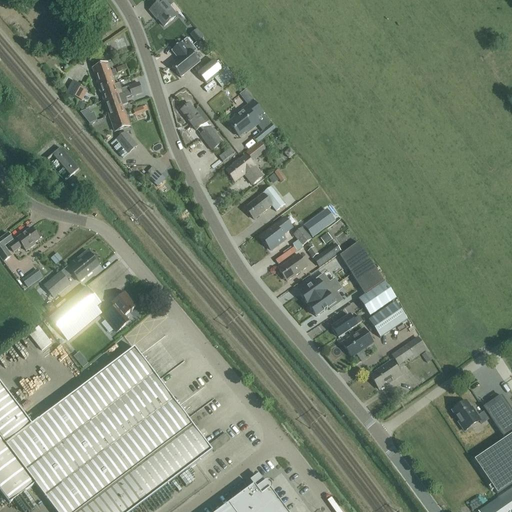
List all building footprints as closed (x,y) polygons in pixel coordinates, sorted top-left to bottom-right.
[(176,17),(167,7),(169,6),(163,0),(147,0),(154,8),(150,11),(155,18),(156,17),(164,27),(176,17)] [(102,21),(97,24),(102,33),(107,30),(102,21)] [(188,39),(192,45),(198,40),(194,34),(188,39)] [(171,65),(170,66),(181,79),(181,78),(199,63),(200,63),(193,54),(197,51),(187,39),(170,52),(171,53),(174,50),(180,58),(171,66),(171,65)] [(197,73),(206,84),(222,71),(213,60),(197,73)] [(96,80),(115,73),(114,70),(109,72),(107,65),(93,69),(96,80)] [(115,73),(96,80),(100,91),(120,84),(120,83),(114,85),(111,78),(116,76),(115,73)] [(73,81),(65,95),(73,100),(75,97),(80,89),(81,86),(73,81)] [(123,95),(140,89),(138,83),(127,87),(127,88),(122,90),(120,84),(100,91),(104,101),(123,95)] [(80,89),(75,97),(82,101),(86,92),(80,89)] [(107,111),(121,106),(121,105),(126,104),(124,98),(130,96),(130,97),(141,93),(140,89),(123,95),(104,101),(107,111)] [(85,103),(79,100),(76,107),(82,109),(85,103)] [(235,119),(228,124),(238,137),(249,129),(250,130),(257,125),(262,132),(253,140),(257,144),(275,130),(272,126),(253,102),(250,104),(234,117),(235,119)] [(189,104),(180,111),(196,131),(208,122),(197,108),(194,111),(189,104)] [(121,106),(107,111),(115,132),(129,127),(121,106)] [(89,110),(80,113),(90,125),(97,121),(94,113),(90,114),(89,110)] [(211,151),(222,143),(209,128),(199,136),(211,151)] [(128,153),(136,146),(124,133),(116,140),(128,153)] [(112,144),(109,136),(101,139),(104,147),(112,144)] [(252,162),(266,151),(260,143),(246,154),(252,162)] [(116,160),(123,155),(117,147),(110,151),(116,160)] [(70,177),(78,170),(60,149),(52,156),(70,177)] [(223,163),(233,155),(229,150),(218,158),(223,163)] [(262,178),(245,156),(240,161),(239,160),(232,165),(233,166),(225,172),(234,183),(244,175),(252,185),(262,178)] [(161,176),(154,183),(157,186),(164,179),(161,176)] [(276,212),(284,205),(271,188),(244,209),(254,220),(271,207),(276,212)] [(285,219),(260,238),(271,251),(285,240),(281,236),(291,228),(285,219)] [(302,246),(311,239),(303,228),(293,235),(302,246)] [(35,245),(34,244),(40,240),(39,240),(41,238),(42,237),(38,232),(37,232),(35,234),(31,229),(17,239),(17,240),(8,246),(13,253),(22,247),(26,252),(35,245)] [(8,234),(0,240),(0,258),(1,259),(3,263),(11,257),(9,254),(4,247),(13,241),(8,234)] [(319,268),(341,252),(335,244),(313,260),(319,268)] [(358,244),(339,257),(364,295),(383,283),(358,244)] [(312,259),(318,255),(313,247),(307,252),(312,259)] [(88,254),(87,252),(74,263),(75,265),(69,270),(68,268),(44,287),(53,298),(70,285),(64,278),(71,272),(80,282),(92,272),(92,271),(98,265),(94,260),(94,258),(91,254),(90,255),(89,254),(88,254)] [(287,282),(307,268),(298,255),(278,270),(287,282)] [(311,286),(298,295),(306,307),(337,285),(333,280),(328,284),(322,275),(310,284),(311,286)] [(30,277),(22,282),(27,289),(35,283),(30,277)] [(370,317),(395,300),(383,283),(359,300),(370,317)] [(338,285),(308,306),(316,318),(324,312),(327,310),(329,309),(330,311),(343,302),(336,293),(341,290),(338,285)] [(68,342),(77,334),(101,314),(96,308),(100,304),(87,289),(59,313),(50,320),(68,342)] [(132,312),(131,311),(135,308),(124,295),(113,305),(115,308),(107,314),(102,317),(115,334),(129,323),(124,317),(130,312),(131,313),(132,312)] [(63,298),(53,306),(57,310),(67,303),(63,298)] [(395,304),(368,322),(380,339),(407,321),(395,304)] [(353,321),(349,316),(331,328),(333,331),(332,331),(335,336),(336,336),(338,338),(362,322),(359,317),(353,321)] [(42,352),(51,344),(39,328),(29,336),(42,352)] [(351,358),(373,343),(363,329),(342,344),(351,358)] [(409,362),(425,351),(417,339),(392,356),(398,366),(408,360),(409,362)] [(0,491),(9,504),(35,485),(56,511),(132,511),(212,452),(134,350),(32,426),(0,383),(0,491)] [(74,358),(83,368),(88,364),(86,362),(90,359),(85,353),(81,356),(79,353),(74,358)] [(412,370),(420,365),(416,360),(409,365),(412,370)] [(379,390),(400,376),(391,362),(369,376),(379,390)] [(72,371),(67,363),(57,369),(62,377),(72,371)] [(200,397),(211,394),(209,383),(194,387),(196,392),(192,393),(194,404),(201,402),(200,397)] [(511,483),(511,412),(501,396),(483,408),(486,412),(478,417),(475,413),(474,414),(466,402),(463,404),(461,402),(454,408),(455,410),(452,412),(459,423),(458,424),(464,432),(479,422),(481,424),(490,418),(504,439),(473,460),(496,494),(511,483)] [(181,409),(189,404),(186,399),(178,405),(181,409)] [(270,490),(271,489),(271,488),(272,487),(271,486),(271,485),(270,484),(270,483),(269,483),(268,482),(267,482),(266,482),(266,483),(265,483),(264,483),(264,484),(263,485),(256,490),(254,486),(219,511),(286,511),(270,490)] [(511,511),(511,489),(479,511),(511,511)]
